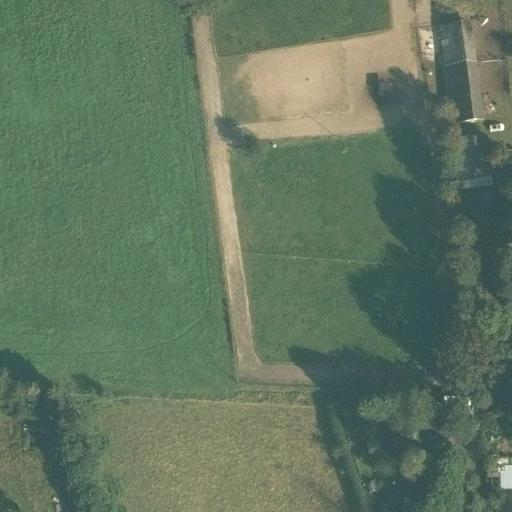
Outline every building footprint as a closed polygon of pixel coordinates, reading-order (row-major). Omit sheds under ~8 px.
[(439,32),(443,69),(472,65),(465,27),(438,31),(439,32)] [(477,95),(472,65),(443,69),(448,100),(451,114),(479,110),(477,95)] [(288,101),(268,103),(271,130),(291,128),(288,101)] [(451,114),(453,130),(481,125),(479,110),(451,114)] [(456,146),(462,186),(488,182),(481,142),(456,146)] [(511,470),(501,470),(502,486),(511,485),(511,470)]
